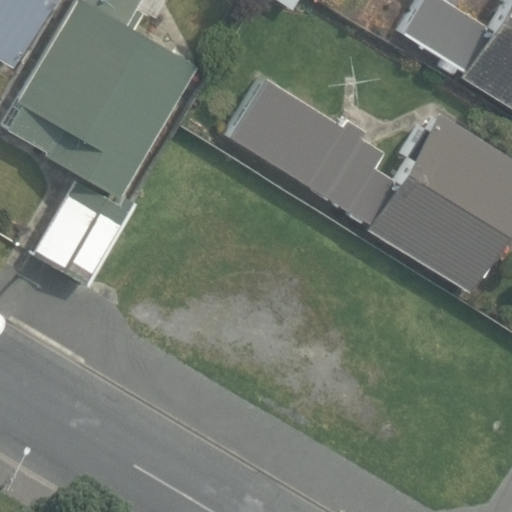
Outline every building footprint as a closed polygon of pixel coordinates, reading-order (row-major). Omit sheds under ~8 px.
[(0,0),(0,58),(8,63),(44,0),(0,0)] [(38,150),(115,194),(190,62),(145,36),(134,30),(145,11),(150,14),(157,0),(65,0),(10,98),(17,102),(4,126),(40,147),(38,150)] [(453,72),(511,109),(511,0),(497,0),(486,19),(483,23),(449,2),(450,0),(412,0),(395,29),(401,32),(456,67),(453,72)] [(361,224),(461,285),(468,273),(478,273),(490,252),(487,243),(493,247),(511,215),(511,159),(429,109),(392,167),(389,173),(369,161),(378,147),(355,134),(359,127),(341,116),(337,123),(258,74),(221,133),(363,221),(361,224)] [(204,155),(99,326),(402,511),(486,511),(510,505),(511,501),(511,338),(436,292),(421,318),(402,307),(408,297),(397,290),(391,300),(377,291),(382,282),(353,264),(345,277),(235,210),(251,183),(204,155)] [(28,250),(82,282),(131,198),(121,193),(115,202),(70,176),(28,250)] [(251,205),(326,248),(337,230),(262,186),(251,205)]
